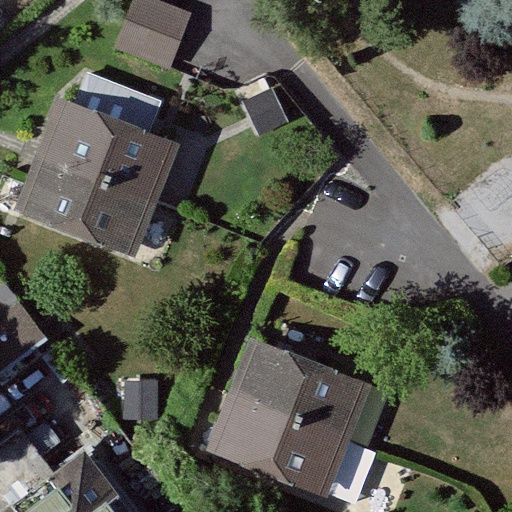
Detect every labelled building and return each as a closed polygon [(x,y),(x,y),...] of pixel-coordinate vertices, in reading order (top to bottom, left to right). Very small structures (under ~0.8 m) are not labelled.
[(189,10),(159,0),(136,0),(119,52),(169,69),(189,10)] [(187,134),(49,80),(0,210),(139,261),(187,134)] [(273,89),(245,103),(262,136),(290,122),(273,89)] [(18,304),(0,317),(0,379),(48,342),(18,304)] [(367,379),(251,332),(201,454),(317,501),(367,379)] [(136,511),(89,450),(6,511),(136,511)]
